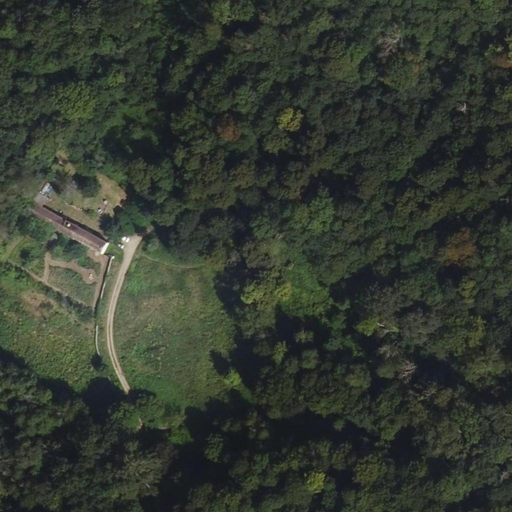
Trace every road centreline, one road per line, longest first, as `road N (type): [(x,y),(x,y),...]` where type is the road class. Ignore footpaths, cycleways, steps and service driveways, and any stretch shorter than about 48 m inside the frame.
road 1 (track): [(130,249),(158,223),(265,205),(348,158),(369,156),(413,162),(448,178),(511,234)]
road 2 (track): [(493,511),(424,457),(384,450),(309,448),(161,493)]
road 3 (track): [(130,397),(109,333),(130,249)]
